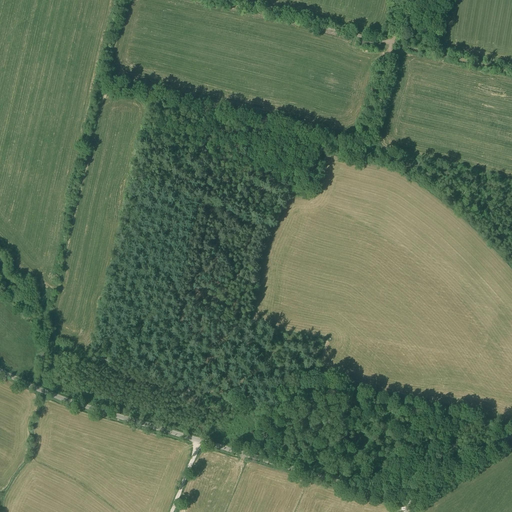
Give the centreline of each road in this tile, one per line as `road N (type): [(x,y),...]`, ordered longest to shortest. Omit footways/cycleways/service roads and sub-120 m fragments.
road 1 (unclassified): [(0,372),(67,400),(407,501),(511,436)]
road 2 (track): [(105,83),(511,187)]
road 3 (track): [(390,43),(213,0)]
road 4 (track): [(390,43),(511,73)]
